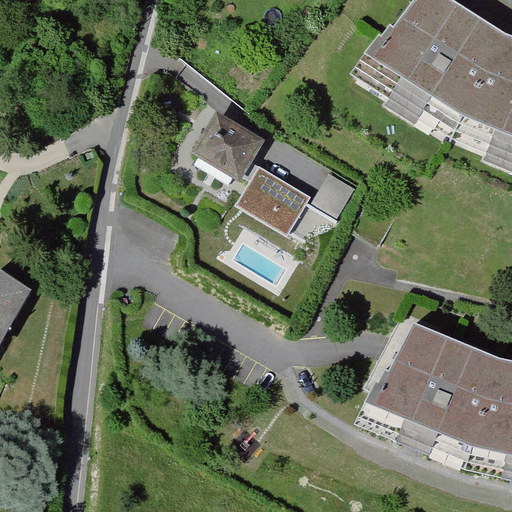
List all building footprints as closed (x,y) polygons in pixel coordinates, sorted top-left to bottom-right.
[(511,44),(504,42),(441,0),(418,0),(370,61),(463,122),(511,141),(511,44)] [(260,145),(218,123),(198,162),(240,184),(260,145)] [(311,199),(259,168),(235,207),(287,238),(311,199)] [(355,190),(328,174),(311,204),(338,220),(355,190)] [(0,360),(31,297),(3,279),(0,282),(0,360)] [(511,368),(496,365),(418,332),(371,412),(484,455),(511,461),(511,368)]
